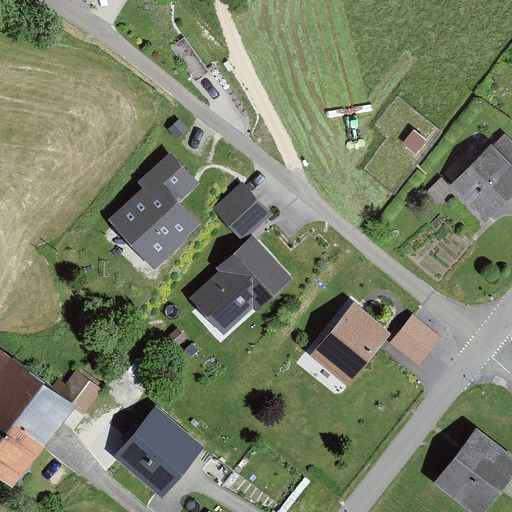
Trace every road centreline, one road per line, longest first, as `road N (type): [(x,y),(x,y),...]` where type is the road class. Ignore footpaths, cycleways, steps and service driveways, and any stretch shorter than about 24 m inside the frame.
road 1 (track): [(482,350),(238,140),(47,0)]
road 2 (unclassified): [(348,511),(482,350)]
